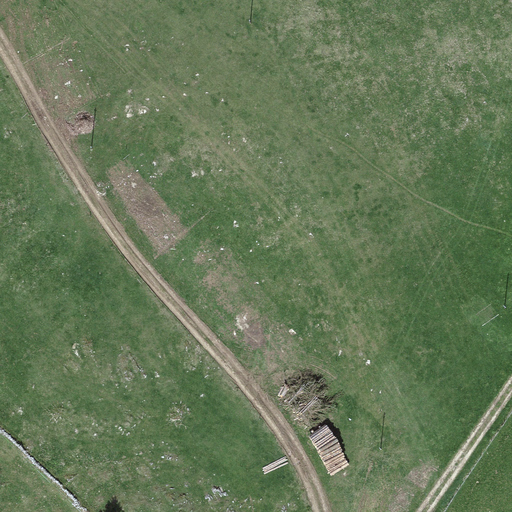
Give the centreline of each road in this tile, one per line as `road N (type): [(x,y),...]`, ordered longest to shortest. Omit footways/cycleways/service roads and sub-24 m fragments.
road 1 (track): [(0,46),(146,277),(277,420),(307,465),(321,511)]
road 2 (track): [(511,392),(428,511)]
